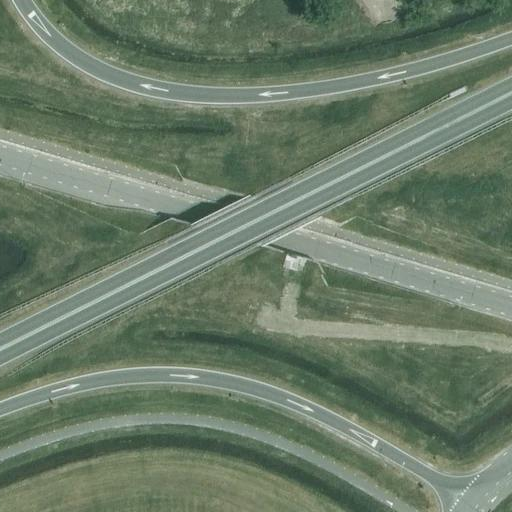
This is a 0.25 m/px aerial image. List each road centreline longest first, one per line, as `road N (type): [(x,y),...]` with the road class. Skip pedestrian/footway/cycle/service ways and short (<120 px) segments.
road 1 (trunk): [(511,94),(0,351)]
road 2 (tertiary): [(511,307),(0,156)]
road 3 (trunk): [(511,39),(328,89),(191,95),(90,67),(46,34),(20,0)]
road 4 (trunk): [(0,411),(120,378),(204,379),(321,416),(467,503)]
